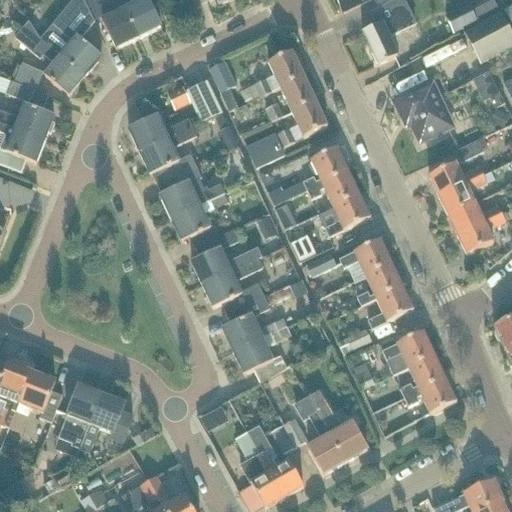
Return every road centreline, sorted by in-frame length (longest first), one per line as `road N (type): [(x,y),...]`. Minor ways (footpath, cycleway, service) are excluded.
road 1 (tertiary): [(461,321),(305,2)]
road 2 (residential): [(170,411),(201,393),(205,372),(117,178),(86,154)]
road 3 (residential): [(86,154),(120,93),(305,2)]
road 4 (residential): [(18,326),(86,154)]
road 5 (residential): [(170,411),(150,381),(18,326)]
road 6 (residential): [(369,511),(505,434)]
road 7 (tertiary): [(505,434),(461,321)]
